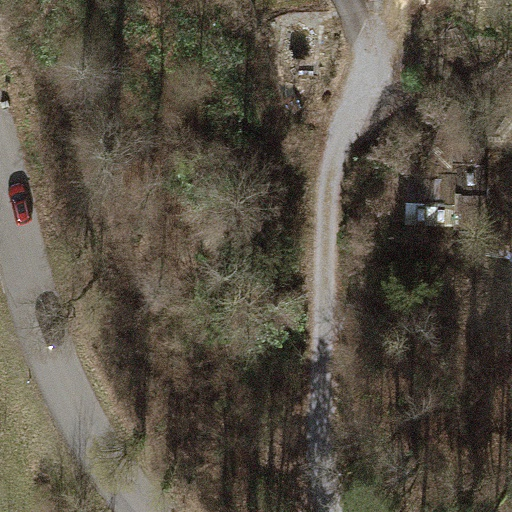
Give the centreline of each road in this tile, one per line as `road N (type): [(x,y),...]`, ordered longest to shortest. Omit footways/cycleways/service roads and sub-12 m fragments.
road 1 (track): [(323,511),(289,389),(293,295),(329,162),(392,0)]
road 2 (unclassified): [(0,183),(27,293),(68,407),(146,511)]
